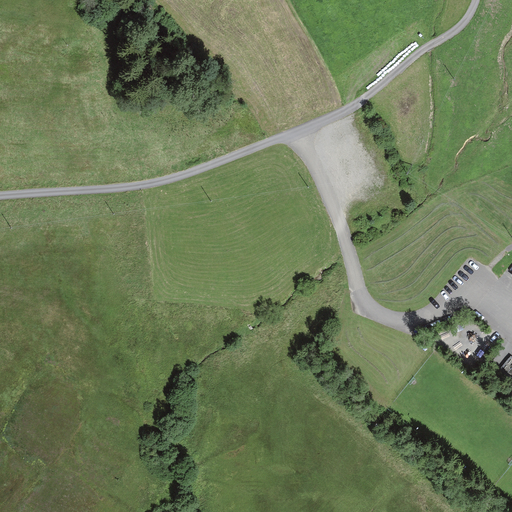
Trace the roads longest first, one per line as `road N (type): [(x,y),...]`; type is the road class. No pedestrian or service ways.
road 1 (unclassified): [(294,133),(344,231),(359,291),(375,311),(417,319),(469,304),(511,333)]
road 2 (residential): [(0,196),(158,181),(294,133)]
road 3 (residential): [(294,133),(360,101),(461,25),(475,0)]
